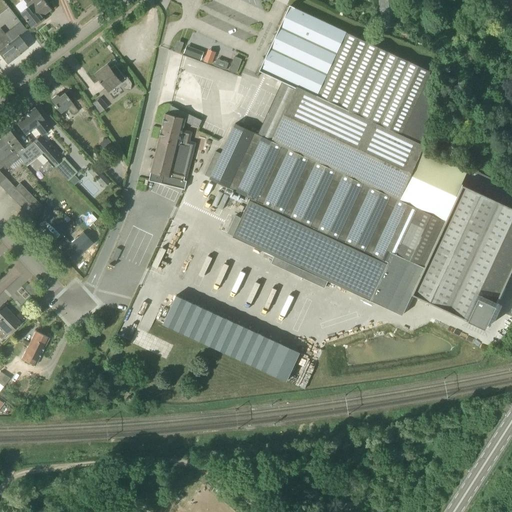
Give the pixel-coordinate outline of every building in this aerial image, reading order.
[(40,19),(43,16),(52,9),(45,1),(46,0),(32,0),(26,5),(28,7),(21,12),(33,27),(35,25),(36,26),(42,22),(40,19)] [(379,0),(380,13),(390,13),(389,0),(379,0)] [(427,146),(434,76),(290,6),(284,19),(264,63),(261,69),(297,86),(272,140),(236,123),(210,178),(212,179),(251,197),(357,247),(392,263),(396,254),(426,267),(448,221),(417,208),(400,200),(425,147),(426,145),(427,146)] [(0,54),(7,64),(27,48),(18,36),(11,42),(0,28),(0,54)] [(174,50),(180,52),(183,44),(177,41),(174,50)] [(184,54),(201,61),(204,53),(187,46),(184,54)] [(216,53),(208,50),(204,62),(212,65),(216,53)] [(241,61),(234,58),(229,71),(236,74),(241,61)] [(214,65),(226,70),(228,64),(217,59),(214,65)] [(124,74),(117,66),(115,64),(111,68),(108,65),(96,74),(101,79),(97,82),(102,87),(105,85),(107,88),(108,90),(123,79),(127,85),(124,87),(124,88),(126,88),(131,89),(132,84),(132,83),(124,73),(124,74)] [(73,115),(78,110),(64,93),(59,97),(57,95),(51,100),(55,105),(53,107),(58,114),(67,107),(73,115)] [(100,112),(107,106),(99,97),(92,103),(100,112)] [(50,128),(43,120),(34,108),(16,122),(25,134),(35,127),(41,134),(50,128)] [(187,178),(195,143),(180,139),(185,118),(165,113),(151,172),(149,180),(160,183),(162,183),(163,175),(171,177),(172,175),(187,178)] [(43,153),(33,142),(24,149),(8,128),(0,134),(0,137),(16,157),(18,159),(19,158),(26,166),(43,153)] [(39,136),(33,142),(43,153),(55,166),(62,160),(39,136)] [(5,169),(18,159),(16,157),(0,137),(0,186),(31,219),(38,212),(35,208),(40,204),(15,178),(11,183),(0,172),(0,168),(3,167),(5,169)] [(110,184),(105,178),(100,183),(105,188),(110,184)] [(487,328),(511,274),(511,206),(465,185),(448,221),(426,267),(414,294),(487,328)] [(357,247),(251,197),(233,235),(340,284),(357,247)] [(235,215),(227,232),(233,235),(241,218),(235,215)] [(67,238),(61,244),(78,263),(95,245),(85,234),(73,245),(67,238)] [(0,338),(1,340),(8,334),(20,323),(2,305),(0,307),(0,326),(0,338)] [(35,366),(49,338),(36,331),(21,359),(35,366)] [(0,389),(8,379),(0,372),(0,389)]
